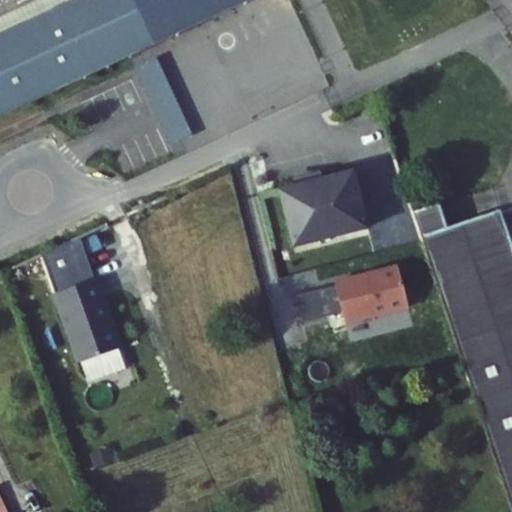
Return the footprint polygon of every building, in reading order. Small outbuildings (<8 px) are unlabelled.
[(0,121),(264,0),(84,0),(0,39),(0,121)] [(161,58),(142,67),(177,143),(196,135),(161,58)] [(361,177),(331,184),(330,177),(301,184),(303,191),(287,195),(302,251),(375,233),(361,177)] [(418,213),(426,238),(451,230),(443,205),(418,213)] [(426,238),(511,501),(511,233),(505,212),(451,230),(426,238)] [(353,329),(416,313),(406,272),(342,288),(343,291),(329,295),(335,322),(350,318),(353,329)] [(116,331),(101,284),(61,299),(86,368),(127,353),(118,330),(116,331)] [(310,328),(335,322),(329,295),(303,301),(310,328)] [(134,374),(127,353),(86,368),(94,389),(134,374)] [(12,511),(1,487),(0,487),(0,511),(12,511)]
